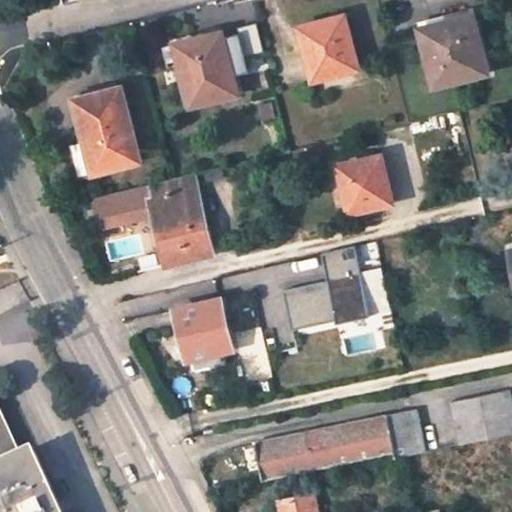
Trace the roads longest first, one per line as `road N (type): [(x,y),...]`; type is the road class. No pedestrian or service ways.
road 1 (tertiary): [(0,165),(178,511)]
road 2 (unknown): [(140,440),(511,348)]
road 3 (residential): [(147,0),(0,37)]
